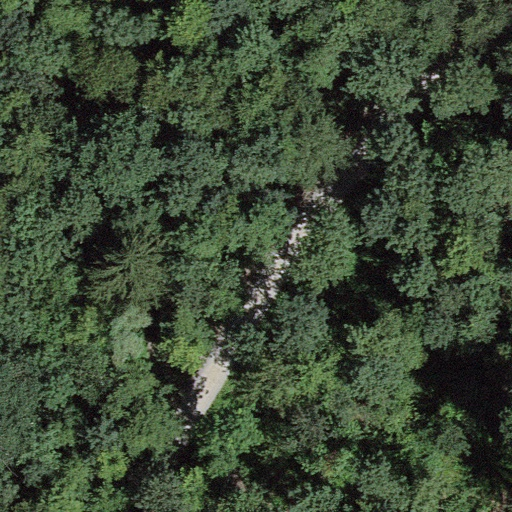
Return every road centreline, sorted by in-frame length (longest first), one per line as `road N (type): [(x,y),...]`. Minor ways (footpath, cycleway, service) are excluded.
road 1 (track): [(127,511),(172,428),(332,190),(511,11)]
road 2 (track): [(172,428),(155,271),(154,0)]
